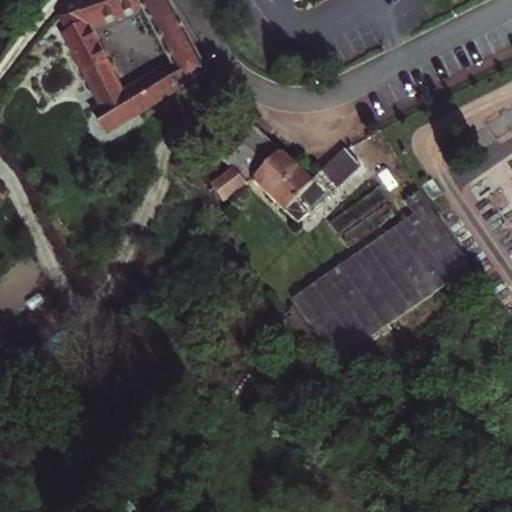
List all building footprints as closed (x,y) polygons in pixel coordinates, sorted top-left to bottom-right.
[(78,0),(60,14),(70,32),(66,34),(104,102),(110,99),(122,122),(207,71),(167,0),(78,0)] [(107,131),(122,122),(110,99),(104,102),(94,108),(107,131)] [(199,136),(234,169),(248,182),(278,151),(236,112),(199,136)] [(363,169),(348,147),(320,175),(336,190),(363,169)] [(278,151),(248,182),(294,226),(336,190),(320,175),(311,182),(278,151)] [(210,185),(221,201),(245,186),(234,169),(210,185)] [(0,170),(0,200),(0,201),(10,187),(0,179),(0,175),(2,172),(0,170)] [(348,248),(395,215),(377,189),(330,222),(348,248)] [(429,205),(421,193),(407,202),(415,214),(427,206),(429,205)] [(427,206),(415,214),(292,301),(337,365),(472,270),(427,206)] [(312,372),(327,363),(293,310),(279,320),(312,372)]
